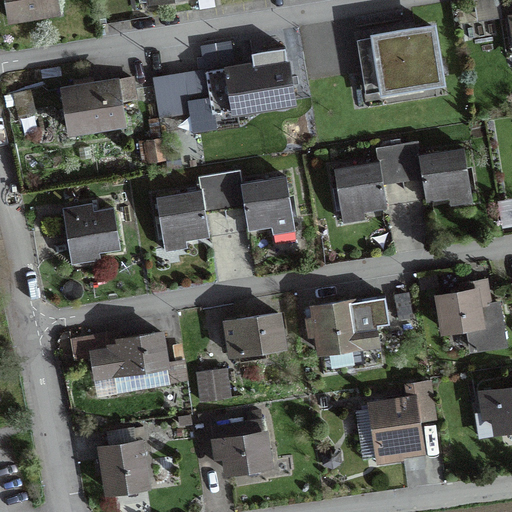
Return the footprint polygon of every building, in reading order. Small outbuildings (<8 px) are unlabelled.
[(6,0),(10,18),(58,10),(56,0),(6,0)] [(432,26),(397,32),(396,28),(357,34),(362,67),(379,64),(383,89),(441,80),(432,26)] [(294,99),(285,46),(252,51),(254,65),(230,69),(229,67),(199,72),(203,98),(188,101),(190,110),(193,130),(239,123),(237,108),(294,99)] [(168,77),(173,113),(190,110),(188,101),(203,98),(199,72),(168,77)] [(132,77),(63,89),(70,129),(124,120),(120,99),(135,96),(132,77)] [(161,138),(141,141),(144,161),(164,158),(161,138)] [(403,180),(397,144),(396,139),(392,140),(393,144),(376,147),(378,160),(335,168),(342,213),(386,206),(383,183),(403,180)] [(400,139),(396,139),(397,144),(403,180),(422,177),(426,200),(471,192),(463,147),(420,154),(417,140),(400,143),(400,139)] [(219,172),(225,209),(245,205),(249,228),(272,224),(275,241),(296,238),(286,175),(242,182),(240,169),(219,172)] [(225,209),(219,172),(198,175),(201,189),(157,196),(164,241),(208,234),(205,212),(225,209)] [(64,215),(71,254),(120,246),(113,207),(93,210),(92,203),(76,205),(77,213),(64,215)] [(443,329),(470,324),(473,348),(505,343),(498,301),(490,302),(486,278),(466,281),(468,290),(437,295),(443,329)] [(358,347),(378,345),(375,325),(388,323),(384,296),(313,306),(315,316),(306,317),(309,334),(317,333),(319,349),(357,344),(358,347)] [(278,312),(224,320),(230,353),(240,351),(241,359),(264,355),(263,348),(283,344),(278,312)] [(120,344),(92,350),(96,375),(125,370),(124,366),(144,363),(145,367),(166,363),(161,331),(119,338),(120,344)] [(197,371),(201,400),(230,396),(226,367),(197,371)] [(511,387),(482,391),(485,412),(496,410),(499,427),(511,425),(511,387)] [(415,398),(370,404),(379,462),(402,458),(400,443),(421,440),(415,398)] [(227,470),(269,463),(260,410),(249,412),(250,420),(211,426),(215,455),(225,454),(227,470)] [(108,489),(146,483),(140,441),(101,447),(108,489)]
